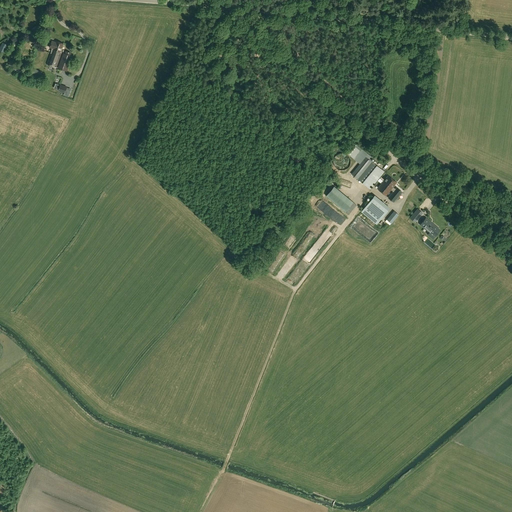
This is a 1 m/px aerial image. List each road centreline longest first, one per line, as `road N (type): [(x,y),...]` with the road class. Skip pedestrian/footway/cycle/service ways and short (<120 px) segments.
road 1 (unclassified): [(511,38),(220,6)]
road 2 (unclassified): [(420,179),(220,6)]
road 3 (track): [(511,258),(420,179)]
